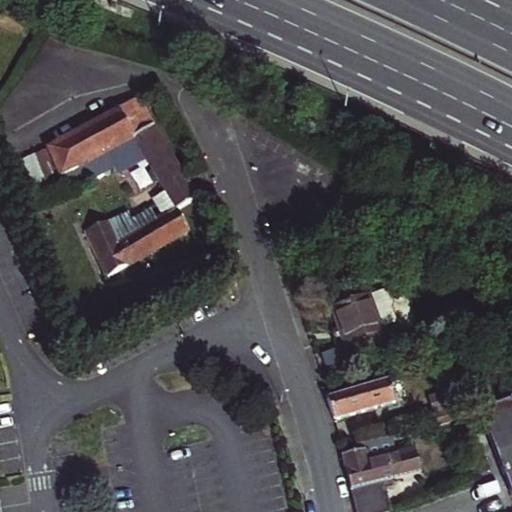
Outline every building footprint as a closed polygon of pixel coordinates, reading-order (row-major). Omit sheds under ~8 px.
[(114,147),(119,155),(137,146),(176,210),(197,198),(138,99),(47,149),(64,187),(84,176),(79,166),(114,147)] [(157,207),(93,245),(108,277),(188,229),(176,210),(163,217),(157,207)] [(275,234),(279,248),(305,240),(300,225),(275,234)] [(391,293),(334,311),(345,347),(349,361),(381,351),(377,337),(398,330),(393,315),(396,308),(391,293)] [(349,361),(345,347),(321,355),(325,369),(349,361)] [(327,399),(334,420),(397,402),(389,379),(327,399)] [(429,395),(433,410),(434,410),(460,402),(456,388),(429,395)] [(511,401),(478,414),(511,499),(511,498),(511,401)] [(463,416),(460,402),(434,410),(437,423),(463,416)] [(351,490),(388,481),(419,473),(414,451),(394,456),(389,436),(363,443),(364,451),(342,455),(351,490)] [(355,511),(382,511),(388,510),(384,492),(390,491),(388,481),(351,490),(355,511)]
